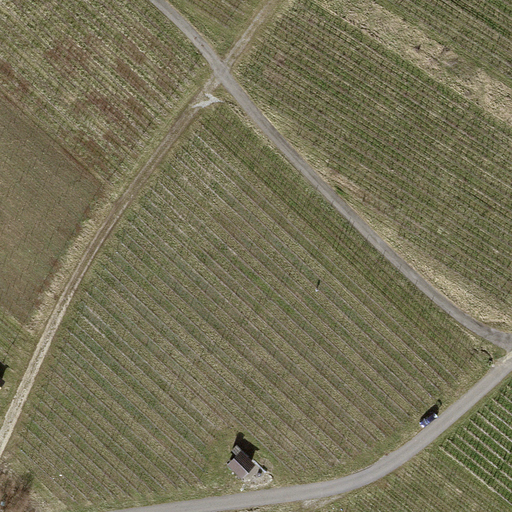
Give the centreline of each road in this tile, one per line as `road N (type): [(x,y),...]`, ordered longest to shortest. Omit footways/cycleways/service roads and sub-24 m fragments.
road 1 (track): [(274,0),(112,214),(68,286),(0,446)]
road 2 (track): [(511,341),(477,327),(407,269),(269,130),(193,32),(157,0)]
road 3 (track): [(155,511),(359,479),(410,450),(511,360)]
